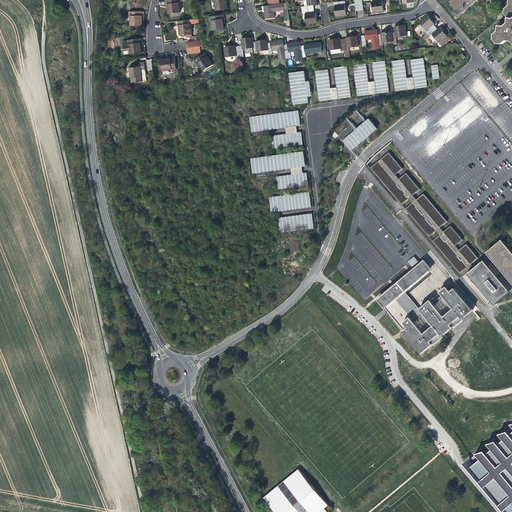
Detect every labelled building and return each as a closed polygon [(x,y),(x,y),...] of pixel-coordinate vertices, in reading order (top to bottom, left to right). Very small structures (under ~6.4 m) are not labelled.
[(133,0),(133,3),(131,2),(130,7),(136,9),(141,9),(141,5),(144,6),(145,1),(144,0),(133,0)] [(180,3),(179,0),(174,0),(164,1),(164,6),(165,10),(167,10),(167,15),(179,14),(178,4),(180,3)] [(227,0),(212,0),(213,1),(214,1),(216,11),(227,10),(226,4),(228,4),(228,2),(227,0)] [(301,7),(302,11),(312,9),(312,6),(315,5),(316,5),(315,0),(296,0),(296,1),(306,0),(308,6),(301,7)] [(382,11),(381,0),(370,2),(372,12),(376,11),(382,11)] [(447,0),(452,0),(451,5),(454,9),(460,10),(463,7),(464,1),(469,2),(471,0),(447,0)] [(511,40),(511,0),(509,0),(510,4),(505,8),(505,12),(508,16),(508,22),(504,25),(499,25),(499,29),(495,33),(494,38),(498,42),(503,43),(507,40),(511,40)] [(283,4),(279,5),(268,6),(264,7),(265,19),(274,18),(273,12),(284,11),(285,19),(285,23),(289,22),(288,8),(283,9),(283,4)] [(345,15),(344,5),(334,6),(335,16),(343,15),(345,15)] [(313,13),(312,9),(302,11),(302,14),(305,14),(306,22),(306,25),(316,23),(315,12),(313,13)] [(142,12),(129,12),(129,17),(129,27),(140,27),(140,22),(140,17),(142,17),(142,12)] [(417,25),(424,34),(426,33),(434,26),(432,23),(433,22),(431,19),(427,14),(419,21),(420,22),(417,25)] [(226,19),(225,15),(213,16),(210,17),(211,21),(213,20),(214,31),(225,29),(225,26),(225,24),(226,23),(226,19)] [(191,25),(190,21),(178,23),(176,23),(176,27),(178,26),(179,37),(184,36),(185,38),(188,38),(188,36),(190,35),(189,25),(191,25)] [(396,32),(391,33),(393,41),(393,43),(397,43),(396,37),(407,35),(405,25),(398,26),(395,26),(396,32)] [(437,29),(434,26),(426,33),(428,36),(432,33),(442,45),(450,38),(444,31),(440,26),(437,29)] [(379,47),(379,45),(378,35),(377,29),(370,30),(364,31),(365,35),(361,36),(362,47),(366,46),(365,39),(371,38),(373,48),(379,47)] [(382,42),(393,41),(391,33),(391,31),(385,32),(381,32),(381,34),(378,35),(379,45),(383,45),(382,42)] [(346,39),(343,39),(344,50),(348,50),(348,47),(358,46),(357,35),(351,36),(346,36),(346,39)] [(340,51),(344,50),(343,39),(339,40),(339,37),(334,38),(329,39),(330,50),(340,48),(340,51)] [(244,57),(243,50),(246,49),(246,54),(253,53),(253,48),(254,48),(253,44),(252,38),(247,39),(242,39),(243,47),(239,47),(241,58),(244,57)] [(138,44),(140,44),(140,40),(127,42),(127,46),(125,46),(121,47),(122,53),(128,52),(129,56),(140,54),(139,49),(138,44)] [(257,44),(253,44),(254,48),(255,55),(258,54),(258,52),(268,51),(268,45),(267,40),(263,41),(257,42),(257,44)] [(288,44),(285,45),(286,55),(290,55),(289,51),(296,51),(297,61),(304,60),(303,57),(302,46),(301,41),(293,42),(288,43),(288,44)] [(271,44),(268,45),(268,51),(269,55),(273,55),(272,52),(279,51),(281,62),(287,61),(286,55),(285,45),(284,42),(276,43),(271,43),(271,44)] [(305,46),(302,46),(303,57),(307,57),(306,53),(323,51),(321,42),(313,43),(305,44),(305,46)] [(237,59),(241,58),(239,47),(235,48),(235,46),(230,47),(225,47),(226,57),(236,56),(237,59)] [(208,56),(205,53),(204,54),(196,59),(193,61),(196,65),(197,67),(198,68),(200,67),(203,72),(212,65),(206,57),(208,56)] [(175,69),(173,56),(168,57),(166,57),(164,58),(164,59),(159,60),(161,71),(171,70),(171,71),(175,71),(175,69)] [(424,59),(411,60),(415,88),(427,87),(424,59)] [(404,60),(392,61),(396,91),(409,89),(404,60)] [(385,61),(372,63),(376,94),(389,92),(385,61)] [(143,62),(131,64),(132,68),(128,68),(129,83),(140,82),(139,71),(144,70),(143,65),(143,62)] [(366,64),(353,65),(358,96),(370,94),(366,64)] [(438,65),(432,66),(434,79),(440,78),(438,65)] [(347,66),(334,68),(338,99),(351,97),(347,66)] [(328,70),(315,72),(319,101),(332,99),(328,70)] [(305,71),(289,73),(294,105),(309,102),(305,71)] [(298,111),(250,117),(252,132),(285,128),(286,134),(298,132),(297,126),(300,125),(298,111)] [(369,119),(343,140),(352,150),(377,129),(375,126),(369,119)] [(342,140),(347,135),(344,131),(338,136),(342,140)] [(298,132),(286,134),(272,136),(274,149),(303,145),(301,132),(298,132)] [(304,151),(252,158),(254,173),(291,168),(292,175),(303,173),(302,167),(306,166),(304,151)] [(403,169),(389,152),(370,168),(402,205),(409,199),(412,203),(406,209),(429,237),(436,231),(440,235),(433,241),(462,276),(469,271),(470,272),(469,273),(473,279),(471,280),(473,283),(475,285),(477,283),(495,305),(511,292),(484,260),(475,268),(471,264),(478,258),(466,244),(459,250),(456,246),(463,240),(451,226),(444,232),(440,228),(447,222),(424,194),(417,200),(413,195),(420,189),(406,173),(399,179),(396,175),(403,169)] [(303,173),(292,175),(277,177),(279,189),(308,185),(307,173),(303,173)] [(310,192),(270,197),(272,212),(278,211),(312,207),(310,192)] [(280,218),(279,218),(281,233),(314,228),(313,222),(312,213),(280,218)] [(511,253),(501,240),(486,253),(511,284),(511,253)] [(407,261),(412,267),(418,262),(414,256),(407,261)] [(462,319),(473,309),(453,286),(449,289),(447,286),(439,292),(453,308),(445,316),(431,299),(420,308),(406,292),(433,269),(424,259),(421,262),(377,299),(386,309),(387,311),(400,325),(401,324),(404,327),(405,329),(401,332),(419,354),(433,343),(443,334),(451,328),(452,327),(455,325),(462,319)] [(511,511),(511,423),(509,424),(511,427),(511,432),(509,435),(506,431),(497,434),(502,440),(497,445),(494,441),(485,444),(490,450),(485,455),(482,451),(474,454),(478,459),(472,465),(511,511)] [(265,496),(277,511),(328,511),(324,507),(328,504),(299,469),(265,496)]
